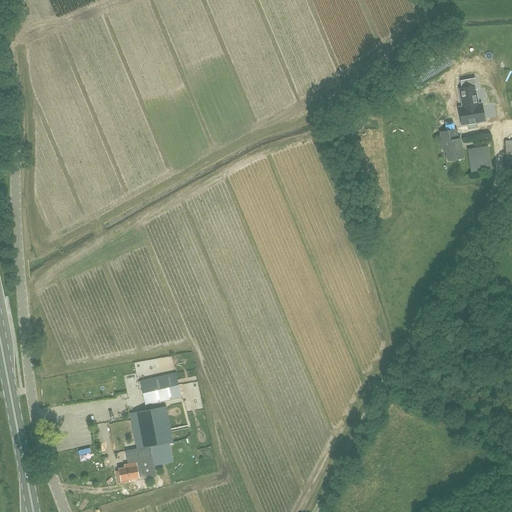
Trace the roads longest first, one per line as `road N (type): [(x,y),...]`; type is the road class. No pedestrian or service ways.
road 1 (unclassified): [(65,511),(29,387),(14,111),(0,7)]
road 2 (primary): [(0,338),(33,511)]
